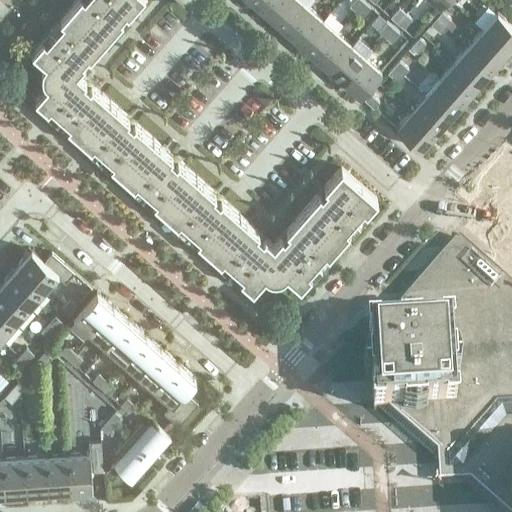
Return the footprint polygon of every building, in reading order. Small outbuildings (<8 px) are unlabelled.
[(99,0),(76,0),(66,12),(101,43),(122,20),(99,0)] [(99,0),(122,20),(123,18),(127,13),(138,0),(99,0)] [(262,0),(258,5),(272,18),(288,0),(262,0)] [(288,0),(272,18),(287,31),(308,7),(300,0),(288,0)] [(344,0),(349,4),(355,10),(364,0),(363,0),(344,0)] [(364,0),(355,10),(362,16),(371,6),(364,0)] [(399,6),(390,16),(397,22),(405,12),(399,6)] [(287,31),(301,43),(322,20),(308,7),(287,31)] [(442,10),(436,17),(446,25),(452,19),(442,10)] [(54,26),(48,33),(82,64),(85,61),(95,49),(99,45),(101,43),(66,12),(60,19),(54,26)] [(405,12),(397,22),(403,27),(412,18),(405,12)] [(511,26),(496,13),(482,29),(506,51),(511,44),(511,26)] [(436,17),(430,23),(440,32),(446,25),(436,17)] [(301,43),(315,56),(337,33),(322,20),(301,43)] [(386,20),(378,30),(384,36),(393,26),(386,20)] [(393,26),(384,36),(391,41),(399,32),(393,26)] [(482,29),(468,45),(492,67),(506,51),(482,29)] [(42,40),(32,51),(45,63),(44,65),(42,69),(42,71),(41,74),(42,76),(43,79),(44,81),(45,82),(47,84),(35,98),(45,107),(52,113),(56,117),(88,81),(86,78),(77,70),(82,64),(48,33),(42,40)] [(315,56),(330,69),(351,46),(337,33),(315,56)] [(419,36),(410,46),(417,52),(426,42),(419,36)] [(468,45),(453,62),(478,83),(492,67),(468,45)] [(330,69),(344,82),(365,58),(351,46),(330,69)] [(344,82),(359,95),(380,72),(365,58),(344,82)] [(399,59),(393,65),(403,74),(409,68),(399,59)] [(453,62),(439,78),(464,99),(478,83),(453,62)] [(393,65),(387,72),(397,81),(403,74),(393,65)] [(439,78),(425,94),(449,115),(464,99),(439,78)] [(88,81),(56,117),(60,120),(78,136),(110,100),(102,93),(95,87),(88,81)] [(370,92),(364,99),(373,107),(379,100),(370,92)] [(425,94),(411,110),(435,132),(449,115),(425,94)] [(110,100),(78,136),(95,151),(98,154),(130,118),(129,117),(110,100)] [(435,132),(411,110),(396,127),(420,148),(435,132)] [(130,118),(98,154),(106,160),(113,167),(121,174),(153,138),(134,121),(130,118)] [(153,138),(121,174),(128,181),(136,187),(144,194),(176,158),(165,149),(153,138)] [(176,158),(144,194),(151,201),(159,208),(167,214),(199,178),(177,159),(176,158)] [(319,191),(318,191),(355,224),(358,220),(364,213),(370,206),(377,199),(370,193),(340,167),(323,186),(319,191)] [(199,178),(167,214),(174,221),(182,228),(189,234),(221,199),(220,198),(215,193),(199,178)] [(318,191),(300,212),(336,245),(340,241),(346,234),(352,227),(355,224),(318,191)] [(221,199),(189,234),(197,241),(205,248),(212,255),(244,219),(221,199)] [(295,218),(282,233),(318,265),(321,262),(327,255),(333,248),(336,245),(300,212),(295,218)] [(244,219),(212,255),(220,261),(228,268),(231,272),(263,236),(247,222),(244,219)] [(263,236),(231,272),(235,275),(243,282),(250,288),(252,290),(264,276),(266,278),(268,279),(270,280),(273,281),(276,281),(278,280),(280,280),(283,279),(285,277),(287,276),(299,287),(309,276),(315,269),(318,265),(282,233),(280,234),(272,244),(263,236)] [(370,360),(367,360),(369,381),(371,381),(373,411),(387,410),(421,440),(439,438),(486,479),(488,499),(502,511),(511,511),(511,286),(458,239),(384,329),(368,330),(370,360)] [(30,250),(16,266),(42,289),(55,275),(64,282),(73,271),(50,251),(42,261),(30,250)] [(16,266),(1,283),(28,306),(42,289),(16,266)] [(1,283),(0,284),(0,310),(14,322),(28,306),(1,283)] [(72,319),(105,348),(129,321),(96,292),(72,319)] [(62,306),(69,313),(77,304),(69,298),(62,306)] [(0,310),(0,337),(14,322),(0,310)] [(47,322),(55,329),(62,321),(54,314),(47,322)] [(105,348),(121,363),(145,335),(129,321),(105,348)] [(40,330),(47,337),(55,329),(47,322),(40,330)] [(121,363),(137,377),(161,349),(145,335),(121,363)] [(59,351),(68,358),(74,350),(66,343),(59,351)] [(18,355),(26,362),(33,353),(26,347),(18,355)] [(44,348),(36,357),(39,359),(44,364),(52,355),(44,348)] [(137,377),(154,391),(178,364),(161,349),(137,377)] [(68,358),(76,365),(83,358),(74,350),(68,358)] [(11,363),(19,370),(26,362),(18,355),(11,363)] [(161,411),(168,418),(177,425),(197,403),(183,391),(194,378),(178,364),(154,391),(168,404),(161,411)] [(92,379),(100,386),(107,379),(98,372),(92,379)] [(18,378),(11,387),(18,393),(26,385),(18,378)] [(107,379),(100,386),(108,393),(115,386),(107,379)] [(11,387),(4,395),(11,402),(18,393),(11,387)] [(120,404),(129,411),(134,405),(135,404),(127,396),(120,404)] [(114,410),(107,418),(115,425),(122,417),(114,410)] [(107,418),(100,427),(108,433),(115,425),(107,418)] [(139,420),(126,435),(150,456),(177,425),(168,418),(160,427),(150,418),(144,425),(139,420)] [(150,456),(126,435),(113,450),(118,454),(111,462),(130,479),(150,456)] [(439,438),(433,439),(440,447),(440,479),(441,479),(483,476),(439,438)] [(67,454),(70,490),(92,489),(90,472),(103,471),(101,442),(88,443),(88,453),(67,454)] [(46,456),(48,492),(70,490),(67,454),(46,456)] [(24,457),(27,494),(48,492),(46,456),(24,457)] [(2,459),(5,495),(27,494),(24,457),(2,459)]
